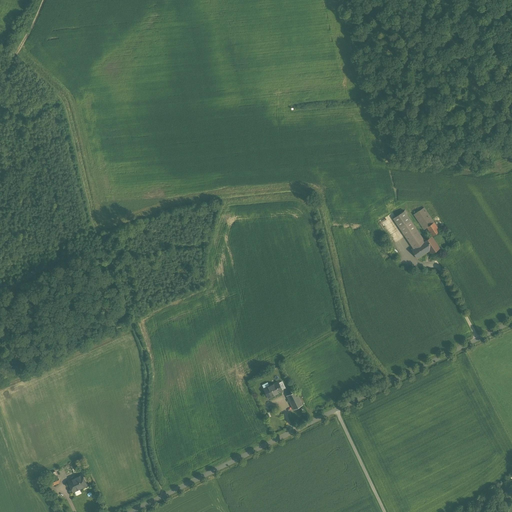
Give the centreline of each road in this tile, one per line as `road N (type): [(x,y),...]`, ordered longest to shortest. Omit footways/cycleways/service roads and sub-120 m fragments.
road 1 (unclassified): [(511,321),(131,511)]
road 2 (track): [(451,0),(488,161)]
road 3 (track): [(511,64),(351,50)]
